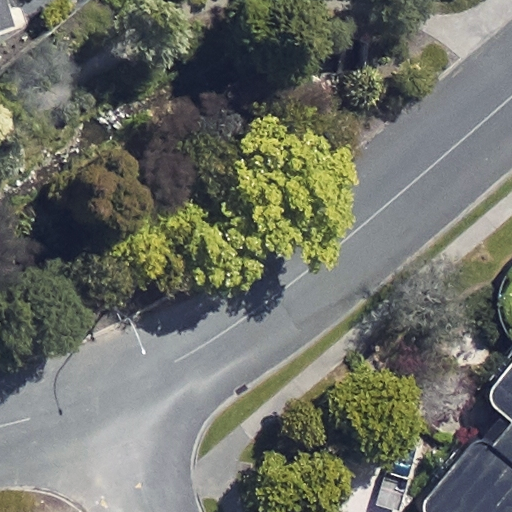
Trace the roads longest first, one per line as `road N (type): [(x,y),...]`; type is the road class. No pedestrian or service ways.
road 1 (residential): [(511,94),(266,301),(192,352),(111,393)]
road 2 (residential): [(151,511),(111,393)]
